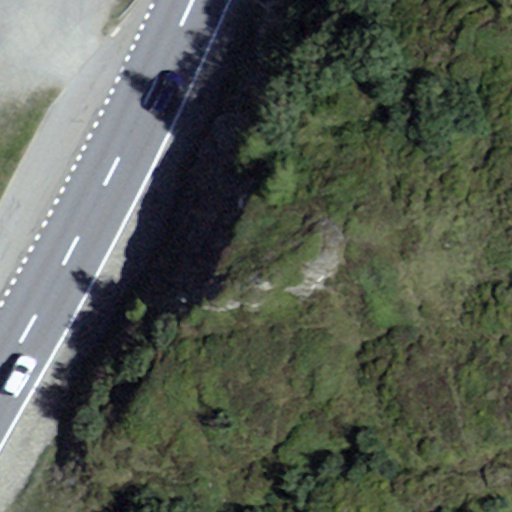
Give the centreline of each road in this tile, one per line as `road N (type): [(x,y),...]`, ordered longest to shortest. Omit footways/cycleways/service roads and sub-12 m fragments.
road 1 (primary): [(188,0),(0,374)]
road 2 (track): [(0,37),(76,78),(130,127)]
